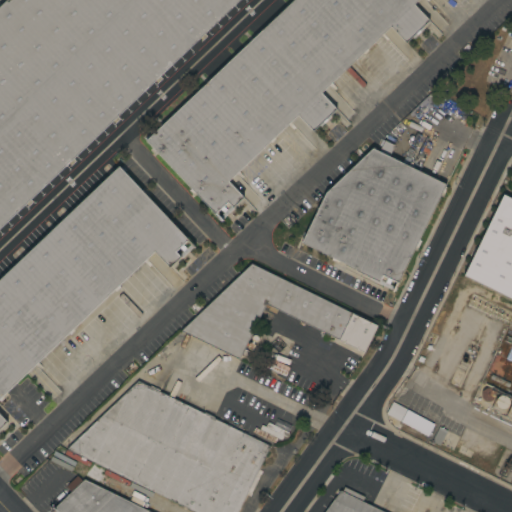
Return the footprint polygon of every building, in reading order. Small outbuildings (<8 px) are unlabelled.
[(238,0),(0,226),(0,6),(6,0),(238,0)] [(417,0),(413,4),(429,20),(419,29),(421,30),(417,34),(416,33),(405,42),(390,26),(321,92),(336,108),(326,118),(327,120),(324,123),(322,121),(312,131),(297,114),(227,181),(243,197),(232,207),(227,202),(223,206),(226,209),(223,212),(220,209),(216,212),(223,219),(221,221),(145,141),(293,0),(417,0)] [(379,151),(381,146),(379,145),(381,139),(394,145),(388,156),(445,184),(393,292),(391,291),(396,282),(390,280),(388,284),(384,282),(387,278),(382,275),(378,282),(356,271),(356,269),(301,242),(325,193),(372,148),(379,151)] [(0,278),(118,166),(195,246),(193,248),(186,240),(182,244),(186,248),(183,251),(179,247),(175,251),(180,257),(169,267),(154,251),(0,397),(0,414),(7,422),(0,429),(0,278)] [(511,299),(463,275),(503,194),(511,198),(511,299)] [(251,263),(377,325),(364,351),(277,309),(275,313),(267,309),(269,305),(265,303),(244,348),(248,350),(246,356),(241,354),(238,359),(180,330),(251,263)] [(486,342),(495,346),(486,365),(477,361),(486,342)] [(472,367),(482,371),(473,390),(464,386),(472,367)] [(150,387),(150,385),(159,389),(158,391),(204,413),(204,412),(214,417),(213,418),(270,446),(237,511),(194,511),(66,449),(137,381),(150,387)] [(486,388),(490,388),(493,390),(494,394),(493,398),(490,400),(486,401),(483,400),(481,396),(481,392),(483,389),(486,388)] [(508,405),(506,407),(503,408),(499,408),(497,405),(495,402),(496,398),(498,396),(502,395),(505,395),(508,397),(508,401),(508,405)] [(429,423),(422,436),(400,425),(402,421),(386,413),(392,401),(406,409),(403,414),(405,414),(407,411),(429,423)] [(439,426),(447,430),(445,433),(452,437),(449,444),(442,440),(439,445),(431,441),(439,426)] [(149,511),(147,511),(55,511),(53,509),(71,491),(66,486),(77,475),(82,481),(84,479),(149,511)] [(324,511),(340,490),(342,491),(344,486),(365,497),(363,501),(385,511),(324,511)]
